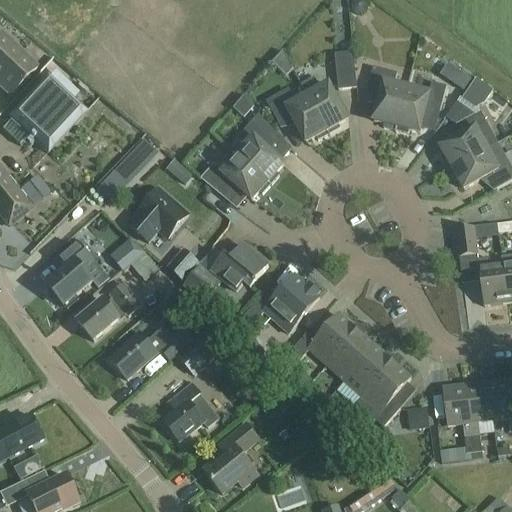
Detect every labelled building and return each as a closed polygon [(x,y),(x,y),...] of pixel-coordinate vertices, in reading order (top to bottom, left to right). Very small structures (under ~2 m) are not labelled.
[(355,15),(361,17),(366,13),(367,7),(364,2),(358,1),(353,4),(352,10),(355,15)] [(1,35),(0,35),(0,88),(10,98),(37,69),(1,35)] [(339,92),(357,90),(353,55),(335,57),(339,92)] [(464,92),(470,82),(448,67),(441,77),(464,92)] [(86,114),(48,78),(37,69),(10,98),(21,107),(10,119),(48,154),(86,114)] [(396,133),(407,91),(394,87),(398,76),(374,69),(367,94),(381,97),(374,123),(385,126),(384,130),(396,133)] [(315,80),(302,87),(301,87),(308,99),(330,137),(340,131),(339,128),(349,122),(329,87),(321,92),(315,80)] [(463,101),(476,111),(485,106),(493,94),(477,82),(463,101)] [(407,91),(396,133),(408,136),(409,133),(420,136),(427,110),(441,113),(447,89),(432,85),(429,97),(407,91)] [(308,99),(297,105),(292,96),(284,94),(267,104),(281,129),(294,122),(307,145),(317,140),(319,143),(330,137),(308,99)] [(458,104),(447,120),(453,124),(472,113),(458,104)] [(449,173),(498,146),(481,114),(459,126),(465,137),(441,150),(447,160),(443,162),(449,173)] [(241,141),(248,147),(239,158),(271,187),(279,178),(277,176),(284,167),(264,149),(272,140),(253,123),(245,133),(247,134),(241,141)] [(145,143),(128,160),(137,169),(154,151),(145,143)] [(511,170),(505,157),(498,146),(449,173),(456,184),(459,182),(464,192),(488,179),(496,193),(511,183),(511,170)] [(221,166),(217,170),(214,167),(205,177),(224,194),(232,185),(252,203),(260,194),(263,197),(271,187),(239,158),(229,169),(225,165),(221,166)] [(0,215),(10,229),(34,209),(0,167),(0,215)] [(120,169),(112,178),(121,186),(129,177),(120,169)] [(188,216),(158,190),(137,215),(140,217),(129,229),(148,245),(158,233),(167,240),(188,216)] [(511,226),(498,227),(499,236),(511,234),(511,226)] [(456,232),(460,260),(478,258),(474,230),(456,232)] [(65,309),(94,285),(85,274),(95,265),(79,245),(57,263),(65,272),(47,288),(65,309)] [(117,265),(124,273),(145,255),(138,247),(117,265)] [(260,257),(258,260),(244,248),(232,264),(225,258),(220,265),(220,264),(212,274),(237,294),(244,285),(251,290),(256,284),(269,269),(265,266),(267,263),(260,257)] [(183,252),(168,270),(183,283),(198,265),(183,252)] [(145,284),(159,272),(146,257),(132,269),(145,284)] [(511,305),(511,257),(502,259),(503,267),(508,306),(511,305)] [(503,267),(491,269),(490,260),(478,262),(484,309),(508,306),(503,267)] [(184,288),(206,306),(221,287),(199,269),(184,288)] [(289,337),(320,301),(317,299),(320,297),(310,288),(308,291),(295,279),(272,306),(263,298),(244,320),(253,328),(265,315),(289,337)] [(129,320),(143,308),(125,287),(111,299),(113,301),(107,306),(104,302),(78,324),(94,344),(127,317),(129,320)] [(327,369),(357,334),(339,318),(320,340),(311,332),(289,357),(299,365),(309,353),(327,369)] [(169,362),(193,341),(183,330),(171,341),(160,352),(160,353),(169,362)] [(108,362),(127,383),(160,353),(160,352),(171,341),(161,331),(147,344),(139,334),(108,362)] [(375,350),(357,334),(327,369),(344,385),(375,350)] [(218,355),(202,337),(178,359),(194,377),(218,355)] [(375,350),(344,385),(362,400),(393,366),(375,350)] [(393,366),(362,400),(355,408),(374,424),(375,422),(384,430),(401,412),(392,404),(411,382),(393,366)] [(301,392),(308,384),(298,375),(290,383),(301,392)] [(489,385),(494,424),(509,422),(510,435),(511,435),(511,383),(511,382),(489,385)] [(494,424),(489,385),(466,388),(475,456),(482,455),(479,426),(494,424)] [(190,388),(182,395),(170,405),(176,413),(164,423),(182,445),(205,426),(207,429),(217,421),(190,388)] [(287,388),(276,397),(288,411),(299,402),(287,388)] [(475,456),(466,388),(443,391),(448,429),(463,428),(467,457),(475,456)] [(323,409),(329,402),(321,394),(314,401),(323,409)] [(339,410),(329,402),(323,409),(332,418),(339,410)] [(429,430),(427,411),(408,413),(410,433),(429,430)] [(5,438),(0,440),(0,465),(43,442),(30,417),(1,432),(5,438)] [(241,456),(260,442),(247,426),(218,449),(226,460),(205,476),(222,497),(238,485),(242,490),(258,478),(241,456)] [(439,449),(440,463),(456,462),(456,448),(439,449)] [(510,458),(509,451),(497,452),(498,459),(510,458)] [(36,460),(14,471),(20,482),(42,470),(36,460)] [(65,478),(32,494),(26,483),(0,496),(0,498),(5,508),(26,498),(32,511),(59,511),(77,504),(78,506),(79,506),(65,478)] [(351,511),(357,511),(393,488),(387,480),(348,507),(351,511)]
